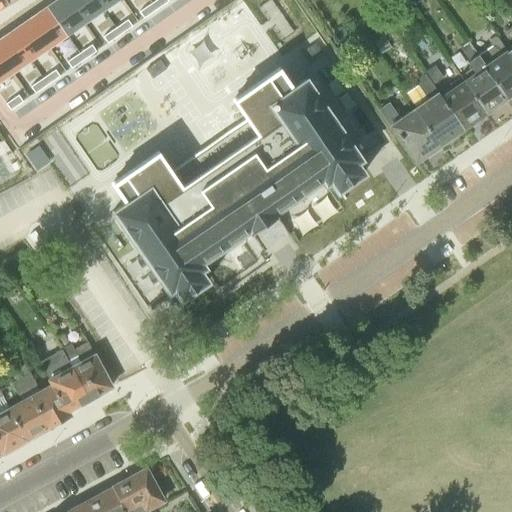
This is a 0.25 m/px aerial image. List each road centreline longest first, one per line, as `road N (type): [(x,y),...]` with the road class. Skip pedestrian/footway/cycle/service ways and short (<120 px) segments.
road 1 (residential): [(330,301),(511,175)]
road 2 (residential): [(0,496),(166,409)]
road 3 (residential): [(166,409),(313,313)]
